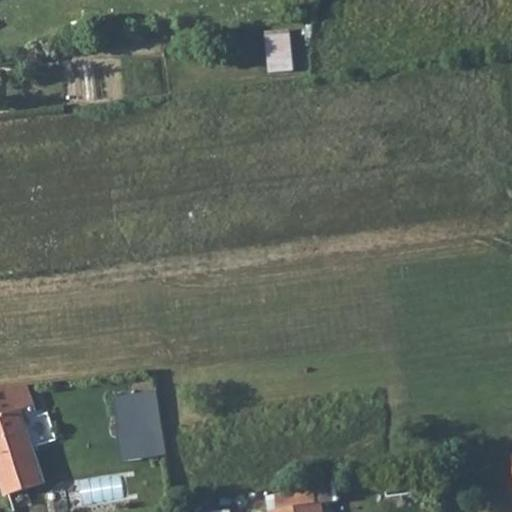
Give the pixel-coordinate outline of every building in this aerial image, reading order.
[(295,70),(291,30),(266,32),(270,72),(295,70)] [(0,474),(6,494),(44,482),(21,409),(31,406),(24,386),(0,388),(0,474)] [(116,430),(137,427),(133,394),(111,397),(116,430)] [(143,459),(159,457),(155,431),(138,434),(141,449),(143,459)] [(118,437),(120,452),(141,449),(138,434),(118,437)] [(409,492),(439,487),(437,475),(407,480),(409,492)] [(279,511),(318,505),(316,490),(277,496),(279,511)]
